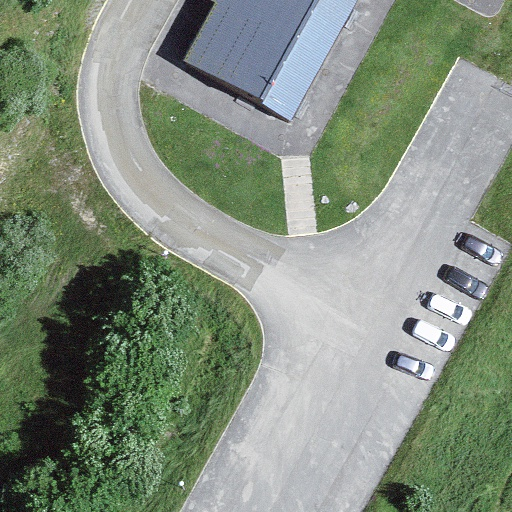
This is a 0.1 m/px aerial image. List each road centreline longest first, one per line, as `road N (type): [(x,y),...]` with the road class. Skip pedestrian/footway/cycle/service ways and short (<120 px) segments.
road 1 (unknown): [(264,511),(344,330),(267,274),(356,305),(388,295),(439,247),(506,154)]
road 2 (residential): [(149,0),(119,51),(114,97),(125,139),(146,186),(182,224),(267,274)]
